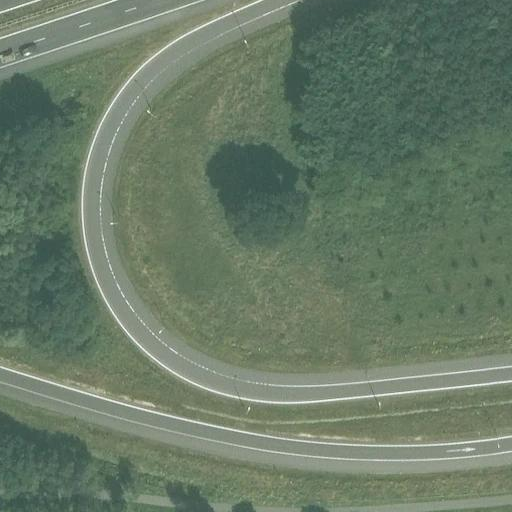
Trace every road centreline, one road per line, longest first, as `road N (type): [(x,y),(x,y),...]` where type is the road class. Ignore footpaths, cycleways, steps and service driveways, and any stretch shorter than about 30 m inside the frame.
road 1 (motorway): [(511,374),(299,396),(238,390),(162,356),(114,299),(96,255),(89,191),(114,116),(173,52),(280,0)]
road 2 (motorway): [(0,376),(137,417),(277,446),(396,454),(511,443)]
road 3 (motorway): [(0,51),(155,0)]
